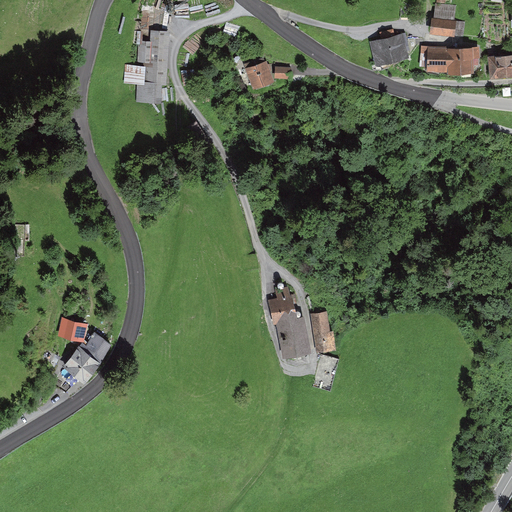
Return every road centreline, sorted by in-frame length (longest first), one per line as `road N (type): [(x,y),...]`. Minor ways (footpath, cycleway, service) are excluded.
road 1 (track): [(289,371),(268,309),(266,258),(239,184),(190,105),(176,70),(178,40),(187,29),(257,8),(335,30),(425,30)]
road 2 (tertiary): [(0,450),(107,375),(132,323),(137,294),(127,233),(80,132),(80,81),(102,0)]
road 3 (tertiary): [(247,0),(349,73),(406,92),(511,105)]
